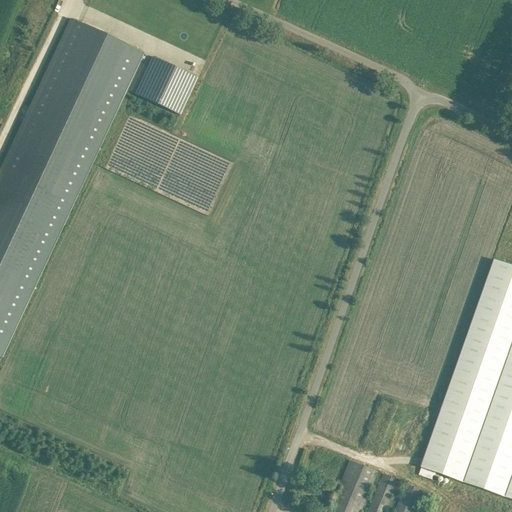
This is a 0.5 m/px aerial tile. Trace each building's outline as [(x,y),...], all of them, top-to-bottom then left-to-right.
[(71,19),(0,170),(0,360),(144,53),(71,19)] [(135,94),(38,303),(111,337),(208,128),(178,114),(195,77),(150,56),(133,93),(135,94)] [(511,266),(494,260),(424,458),(418,475),(453,487),(455,480),(511,500),(511,266)] [(328,511),(360,511),(377,471),(350,460),(328,511)] [(367,511),(385,511),(399,479),(384,473),(367,511)] [(395,511),(412,511),(422,488),(407,482),(395,511)]
